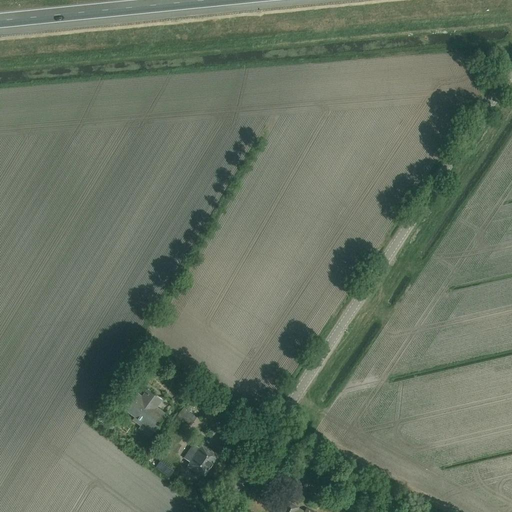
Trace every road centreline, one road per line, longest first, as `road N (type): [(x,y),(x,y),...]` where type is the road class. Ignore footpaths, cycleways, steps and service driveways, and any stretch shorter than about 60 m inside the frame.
road 1 (tertiary): [(511,73),(220,511)]
road 2 (motorway): [(0,21),(215,0)]
